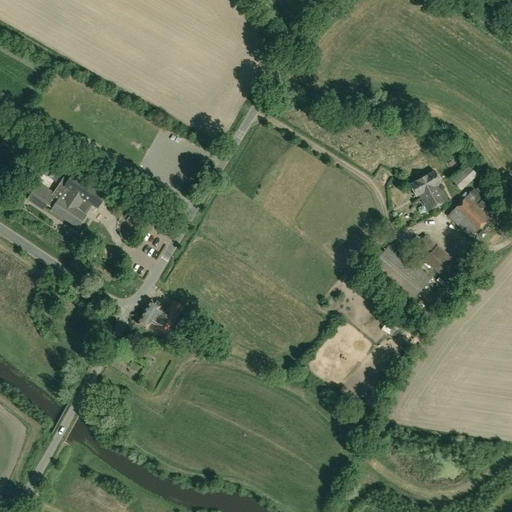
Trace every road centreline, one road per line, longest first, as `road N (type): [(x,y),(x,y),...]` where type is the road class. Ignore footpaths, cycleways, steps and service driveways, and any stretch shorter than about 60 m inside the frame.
road 1 (unclassified): [(349,0),(274,76),(129,314)]
road 2 (unclassified): [(16,511),(129,314)]
road 3 (unclassified): [(129,314),(0,229)]
